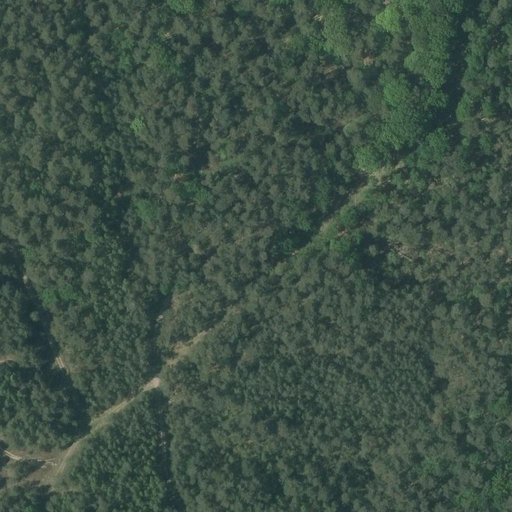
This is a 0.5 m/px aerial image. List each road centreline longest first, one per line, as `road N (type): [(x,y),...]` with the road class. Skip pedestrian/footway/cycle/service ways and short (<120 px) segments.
road 1 (track): [(0,236),(19,253),(83,431),(43,511)]
road 2 (track): [(83,431),(155,383),(165,476),(181,511)]
